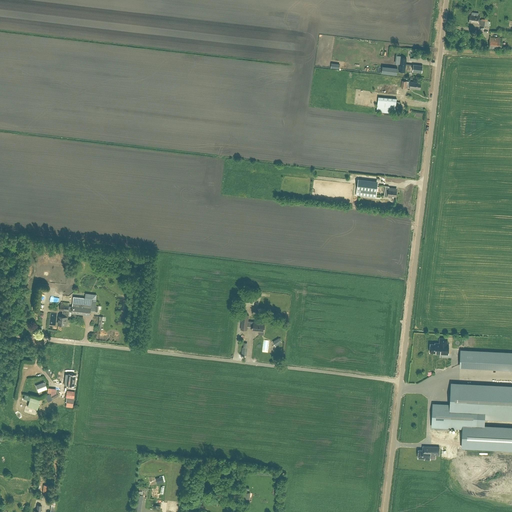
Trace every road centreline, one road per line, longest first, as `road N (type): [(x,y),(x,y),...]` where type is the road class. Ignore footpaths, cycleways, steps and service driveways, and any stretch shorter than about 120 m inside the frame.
road 1 (unclassified): [(400,382),(0,334)]
road 2 (unclassified): [(400,382),(445,0)]
road 3 (unclassified): [(385,511),(400,382)]
